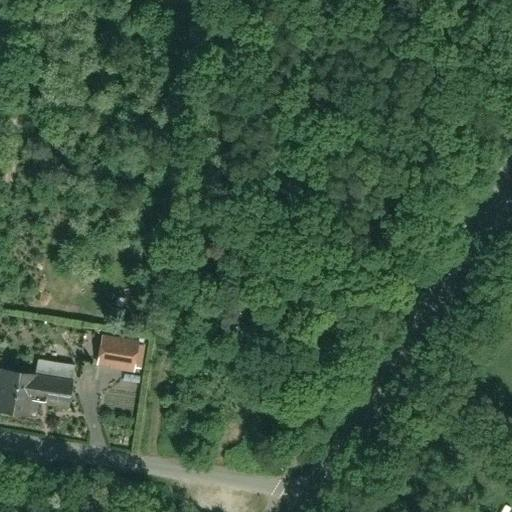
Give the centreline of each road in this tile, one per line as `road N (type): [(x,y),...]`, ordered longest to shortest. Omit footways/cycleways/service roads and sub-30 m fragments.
road 1 (tertiary): [(317,494),(511,180)]
road 2 (residential): [(0,440),(317,494)]
road 3 (track): [(36,0),(0,221)]
